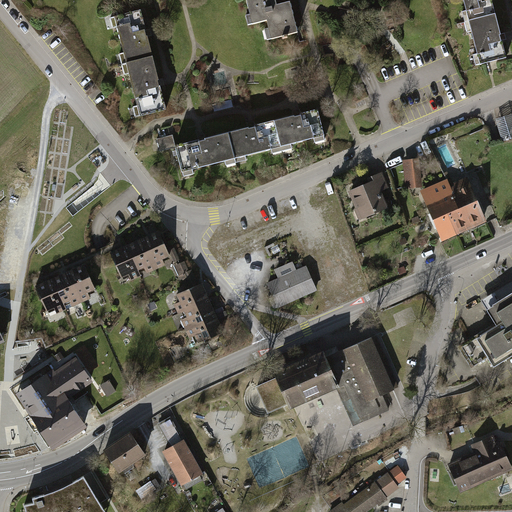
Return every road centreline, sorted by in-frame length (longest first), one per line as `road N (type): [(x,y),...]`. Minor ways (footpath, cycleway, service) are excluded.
road 1 (residential): [(511,97),(214,216),(196,216)]
road 2 (tertiary): [(0,480),(63,462),(164,394),(267,345)]
road 3 (residential): [(196,216),(157,199),(0,7)]
road 4 (tertiary): [(267,345),(436,271)]
road 5 (residential): [(196,216),(194,250),(267,345)]
road 6 (residential): [(436,271),(444,309),(419,413)]
